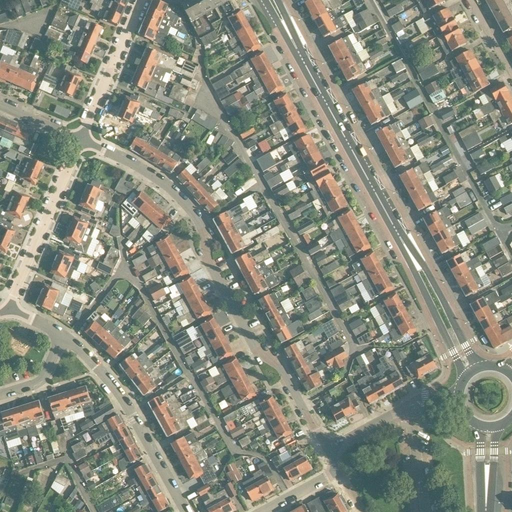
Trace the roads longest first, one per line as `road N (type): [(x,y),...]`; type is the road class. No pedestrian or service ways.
road 1 (residential): [(81,139),(151,174),(179,199),(259,356),(281,368),(326,451)]
road 2 (unknown): [(373,0),(496,225),(511,224)]
road 3 (residential): [(185,511),(129,413),(60,336)]
road 4 (secondary): [(298,51),(398,236)]
road 5 (residential): [(10,306),(81,139)]
road 6 (secondary): [(398,236),(465,383)]
road 7 (secondary): [(485,369),(398,236)]
road 8 (residential): [(81,139),(142,0)]
